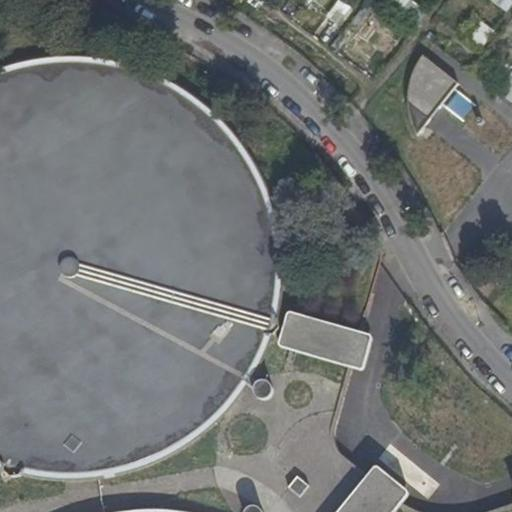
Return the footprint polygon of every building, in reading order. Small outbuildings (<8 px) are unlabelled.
[(511,0),(490,0),(509,11),(511,6),(511,0)] [(486,48),(496,29),(481,21),(471,40),(486,48)] [(0,466),(0,467),(20,473),(39,477),(59,479),(80,480),(100,478),(120,475),(139,469),(158,462),(176,453),(193,442),(209,430),(224,416),(237,401),(249,385),(258,370),(265,355),(272,339),(276,323),(280,306),(282,290),(283,273),(283,256),(281,239),(278,222),(273,206),(267,190),(260,175),(252,160),(242,146),(232,133),(220,121),(207,109),(194,99),(179,90),(165,82),(149,75),(133,70),(116,66),(100,63),(83,61),(66,61),(49,63),(32,65),(16,69),(0,74),(0,466)] [(457,93),(461,88),(427,61),(422,66),(415,80),(413,89),(412,93),(411,103),(412,108),(415,127),(417,134),(420,140),(444,109),(463,124),(476,108),(457,93)] [(490,124),(484,118),(478,125),(485,131),(490,124)] [(285,349),(354,369),(364,334),(295,314),(292,315),(290,318),(283,346),(283,347),(285,349)] [(364,334),(354,369),(363,371),(367,370),(369,368),(376,342),(375,338),(373,336),(364,334)] [(276,396),(277,392),(277,390),(276,387),(273,384),(269,382),(266,382),(261,385),(259,386),(258,389),(258,393),(258,396),(261,400),(266,401),(269,401),(275,398),(276,396)] [(371,479),(405,506),(411,497),(412,496),(411,492),(383,469),(380,469),(377,471),(371,479)] [(399,511),(405,506),(371,479),(343,511),(399,511)]
